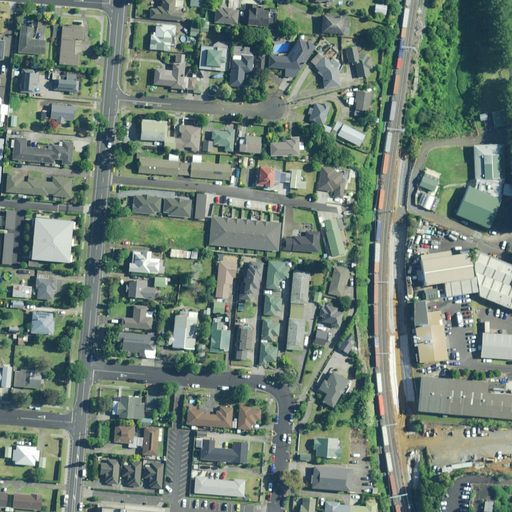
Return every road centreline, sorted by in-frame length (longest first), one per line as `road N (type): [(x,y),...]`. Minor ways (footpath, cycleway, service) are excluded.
road 1 (residential): [(85,368),(276,388),(284,404),(276,511)]
road 2 (residential): [(110,98),(273,107)]
road 3 (primary): [(85,368),(99,210)]
